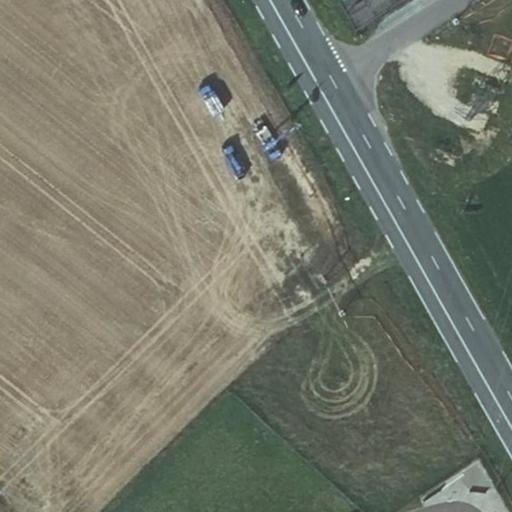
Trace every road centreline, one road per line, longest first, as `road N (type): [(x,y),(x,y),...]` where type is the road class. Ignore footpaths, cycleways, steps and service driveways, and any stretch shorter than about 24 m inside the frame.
road 1 (secondary): [(321,85),(511,420)]
road 2 (unclassified): [(457,0),(321,85)]
